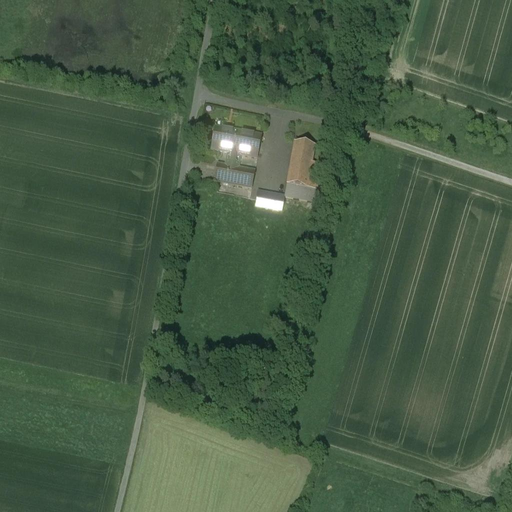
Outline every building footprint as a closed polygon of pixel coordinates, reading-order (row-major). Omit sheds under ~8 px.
[(237,133),(215,129),(211,152),(228,155),(233,156),(237,133)] [(262,138),(237,133),(233,156),(241,157),(258,160),(262,138)] [(295,144),(288,186),(307,189),(312,165),(315,147),(302,145),(295,144)] [(233,156),(228,155),(226,168),(238,170),(241,157),(233,156)] [(307,189),(305,203),(314,204),(321,166),(312,165),(307,189)] [(226,168),(217,166),(214,183),(252,190),(255,173),(226,168)] [(307,189),(288,186),(285,199),(305,203),(307,189)] [(285,199),(258,194),(255,208),(283,213),(285,199)]
